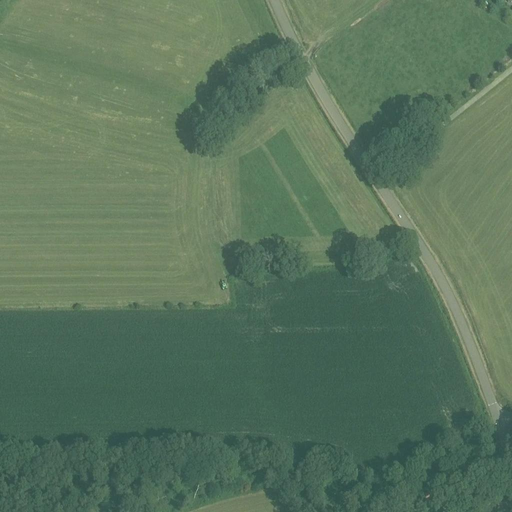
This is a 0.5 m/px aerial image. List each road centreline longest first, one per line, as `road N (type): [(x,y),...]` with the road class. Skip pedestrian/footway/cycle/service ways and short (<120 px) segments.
road 1 (unclassified): [(499,425),(445,291),(316,86),(273,0)]
road 2 (track): [(361,511),(342,492),(226,477),(140,511)]
